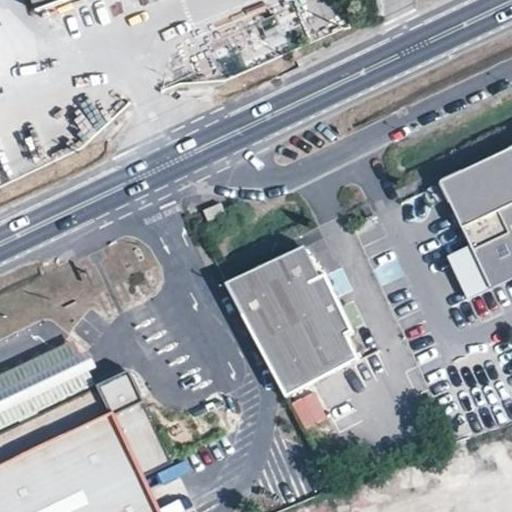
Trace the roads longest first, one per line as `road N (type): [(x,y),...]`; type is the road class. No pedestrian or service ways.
road 1 (primary): [(0,261),(511,19)]
road 2 (primary): [(491,0),(0,233)]
